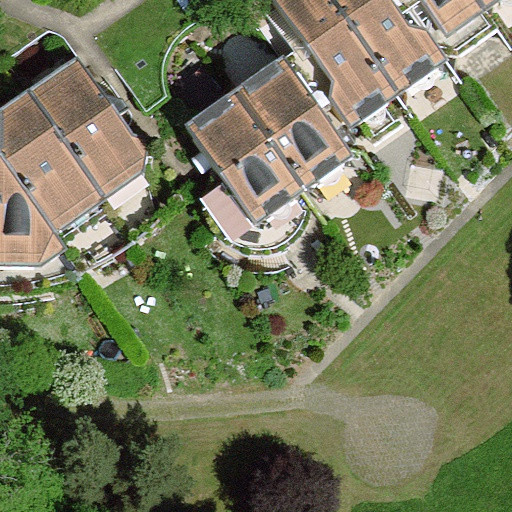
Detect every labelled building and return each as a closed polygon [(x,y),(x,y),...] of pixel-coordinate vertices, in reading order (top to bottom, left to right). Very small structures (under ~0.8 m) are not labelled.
[(396,102),(324,0),(267,0),(300,49),(329,92),(327,107),(349,138),(396,102)] [(324,0),(396,102),(446,69),(425,40),(406,36),(381,0),(324,0)] [(415,0),(446,45),(484,18),(471,0),(415,0)] [(471,0),(484,18),(492,12),(508,0),(471,0)] [(80,61),(32,92),(108,202),(147,175),(150,143),(134,140),(80,61)] [(280,66),(232,99),(301,199),(306,195),(349,165),(280,66)] [(32,92),(3,111),(4,157),(56,237),(108,202),(32,92)] [(232,99),(183,134),(220,187),(254,234),(301,199),(232,99)] [(3,111),(0,111),(0,267),(44,268),(67,252),(56,237),(4,157),(3,111)]
